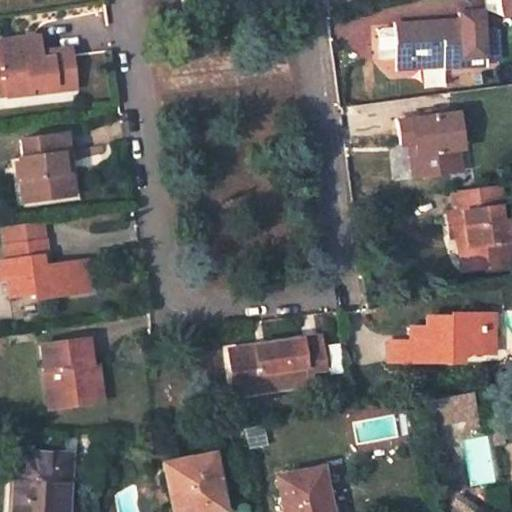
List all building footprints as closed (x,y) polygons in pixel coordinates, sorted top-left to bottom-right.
[(458,0),(458,12),(480,9),(479,0),(458,0)] [(511,13),(511,0),(501,0),(504,15),(511,13)] [(443,65),(482,62),(482,58),(480,30),(480,27),(480,9),(458,12),(458,20),(394,25),(394,27),(389,28),(377,33),(379,59),(396,58),(396,62),(442,59),(443,65)] [(495,30),(480,30),(482,58),(497,57),(495,30)] [(0,95),(72,86),(68,55),(39,58),(35,36),(0,40),(0,95)] [(396,62),(397,67),(443,65),(442,59),(396,62)] [(407,153),(411,176),(458,169),(451,107),(424,110),(425,116),(395,120),(398,144),(406,143),(411,142),(412,152),(407,153)] [(65,155),(62,135),(18,141),(20,159),(16,159),(19,182),(25,181),(27,202),(65,197),(58,156),(65,155)] [(65,197),(71,196),(65,155),(58,156),(65,197)] [(464,248),(467,271),(511,264),(511,262),(507,222),(499,222),(497,208),(500,208),(498,185),(449,192),(451,213),(445,214),(449,238),(455,237),(464,235),(466,248),(464,248)] [(455,237),(460,271),(467,271),(464,248),(466,248),(464,235),(455,237)] [(87,278),(84,260),(45,266),(37,267),(35,257),(44,255),(42,241),(3,246),(5,259),(0,260),(0,279),(5,278),(8,296),(30,292),(31,297),(82,291),(80,278),(87,278)] [(45,266),(44,255),(35,257),(37,267),(45,266)] [(82,291),(89,289),(87,278),(80,278),(82,291)] [(388,341),(388,361),(460,363),(461,354),(476,354),(477,330),(492,330),(493,315),(449,313),(449,318),(425,318),(425,328),(426,341),(407,342),(388,341)] [(425,328),(408,328),(407,342),(426,341),(425,328)] [(476,354),(492,353),(492,330),(477,330),(476,354)] [(252,347),(228,351),(232,378),(249,375),(251,392),(309,384),(308,370),(321,368),(316,338),(265,346),(268,358),(254,360),(252,347)] [(91,375),(87,339),(39,345),(45,393),(54,392),(56,406),(101,401),(99,383),(93,385),(90,385),(88,376),(91,375)] [(265,346),(252,347),(254,360),(268,358),(265,346)] [(232,378),(234,394),(251,392),(249,375),(232,378)] [(45,393),(47,407),(56,406),(54,392),(45,393)] [(422,402),(427,423),(473,415),(468,393),(422,402)] [(15,451),(10,511),(62,511),(63,498),(65,465),(92,466),(94,434),(61,433),(59,454),(15,451)] [(214,452),(163,463),(173,511),(220,511),(226,511),(214,452)] [(274,466),(283,511),(337,511),(336,505),(330,507),(322,469),(311,470),(308,460),(274,466)] [(71,511),(73,498),(63,498),(62,511),(71,511)]
